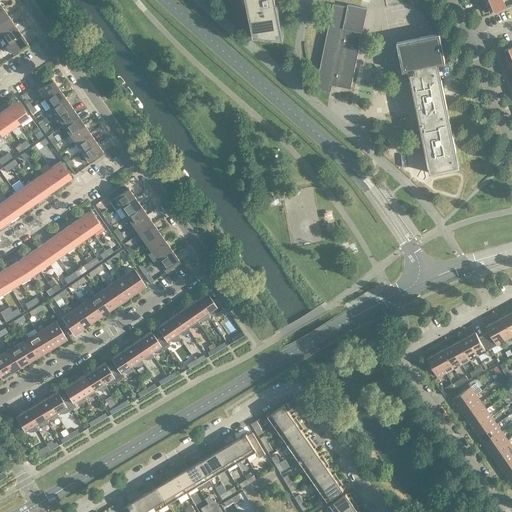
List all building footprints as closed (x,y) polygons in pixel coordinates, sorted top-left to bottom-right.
[(246,0),(247,2),(254,34),(255,34),(254,32),(267,29),(268,33),(282,30),(283,37),(284,37),(276,0),(246,0)] [(350,0),(350,5),(348,4),(347,7),(333,4),(315,89),(330,92),(332,85),(350,89),(359,46),(358,46),(361,32),(362,32),(367,8),(360,7),(360,0),(350,0)] [(506,7),(503,0),(490,0),(483,3),(485,6),(487,6),(490,13),(506,7)] [(0,21),(8,16),(2,7),(0,8),(0,21)] [(0,35),(15,25),(8,16),(0,21),(0,35)] [(21,34),(15,25),(0,35),(6,44),(21,34)] [(27,43),(21,34),(6,44),(12,53),(27,43)] [(448,64),(442,35),(400,43),(406,73),(412,72),(415,90),(445,83),(441,66),(448,64)] [(38,89),(44,99),(59,88),(52,79),(38,89)] [(459,167),(445,83),(415,90),(430,173),(459,167)] [(65,97),(59,88),(44,99),(50,108),(65,97)] [(71,106),(65,97),(50,108),(56,116),(71,106)] [(17,100),(8,107),(18,121),(27,115),(17,100)] [(77,115),(71,106),(56,116),(63,125),(77,115)] [(18,121),(8,107),(0,112),(0,114),(9,127),(18,121)] [(9,127),(0,114),(0,132),(0,134),(9,127)] [(84,124),(77,115),(63,125),(59,128),(65,137),(69,134),(84,124)] [(90,133),(84,124),(69,134),(75,143),(90,133)] [(43,135),(40,130),(34,134),(37,139),(43,135)] [(96,141),(90,133),(75,143),(81,152),(96,141)] [(45,138),(39,141),(42,146),(48,142),(45,138)] [(26,140),(21,144),(24,148),(29,145),(26,140)] [(102,151),(96,141),(81,152),(77,155),(84,164),(102,151)] [(24,148),(21,144),(15,147),(19,152),(24,148)] [(34,152),(31,147),(26,151),(29,156),(34,152)] [(29,156),(26,151),(20,154),(24,159),(29,156)] [(8,152),(3,156),(6,161),(12,157),(8,152)] [(17,164),(13,159),(8,163),(11,168),(17,164)] [(59,161),(50,167),(61,182),(70,176),(59,161)] [(11,168),(8,163),(3,167),(6,172),(11,168)] [(61,182),(50,167),(42,174),(52,188),(61,182)] [(52,188),(42,174),(33,180),(43,195),(52,188)] [(43,195),(33,180),(24,186),(34,201),(43,195)] [(34,201),(24,186),(15,192),(25,207),(34,201)] [(128,187),(113,198),(109,200),(116,210),(120,207),(134,197),(128,187)] [(25,207),(15,192),(6,198),(16,213),(25,207)] [(140,205),(134,197),(120,207),(126,216),(140,205)] [(16,213),(6,198),(0,202),(0,208),(7,219),(16,213)] [(147,214),(140,205),(126,216),(132,225),(147,214)] [(91,210),(81,217),(91,231),(101,224),(100,225),(90,211),(91,210)] [(153,223),(147,214),(132,225),(138,234),(153,223)] [(91,231),(81,217),(72,223),(82,237),(91,231)] [(82,237),(72,223),(63,229),(74,244),(82,237)] [(159,232),(153,223),(138,234),(144,242),(159,232)] [(74,244),(63,229),(54,235),(65,250),(74,244)] [(165,241),(159,232),(144,242),(150,251),(165,241)] [(65,250),(54,235),(46,241),(56,256),(65,250)] [(56,256),(46,241),(37,247),(47,262),(56,256)] [(171,250),(165,241),(150,251),(157,260),(171,250)] [(47,262),(37,247),(28,254),(38,268),(47,262)] [(110,247),(105,251),(108,256),(113,252),(110,247)] [(178,259),(171,250),(157,260),(163,269),(178,259)] [(108,256),(105,251),(99,254),(103,259),(108,256)] [(121,257),(118,252),(112,256),(115,261),(121,257)] [(38,268),(28,254),(19,260),(29,275),(38,268)] [(115,261),(112,256),(106,260),(109,265),(115,261)] [(92,259),(87,263),(90,268),(96,264),(92,259)] [(29,275),(19,260),(10,265),(19,281),(29,275)] [(90,268),(87,263),(82,266),(85,271),(90,268)] [(19,281),(10,265),(0,271),(10,286),(19,281)] [(103,269),(100,265),(94,269),(97,273),(103,269)] [(97,273),(94,269),(88,273),(91,277),(97,273)] [(134,269),(125,275),(135,291),(145,284),(134,269)] [(10,286),(0,271),(0,291),(0,292),(10,286)] [(75,271),(69,275),(73,280),(78,276),(75,271)] [(73,280),(69,275),(64,279),(67,283),(73,280)] [(135,291),(125,275),(116,281),(126,297),(135,291)] [(85,281),(82,277),(76,281),(79,285),(85,281)] [(79,285),(76,281),(70,285),(73,289),(79,285)] [(126,297),(116,281),(107,287),(118,303),(126,297)] [(57,284),(51,287),(55,292),(60,288),(57,284)] [(55,292),(51,287),(46,291),(49,296),(55,292)] [(118,303),(107,287),(98,293),(109,309),(118,303)] [(67,293),(64,289),(58,293),(61,297),(67,293)] [(212,300),(206,292),(196,299),(206,314),(207,313),(209,312),(211,313),(213,313),(215,313),(217,312),(219,311),(223,309),(215,298),(212,300)] [(61,297),(58,293),(53,297),(55,301),(61,297)] [(109,309),(98,293),(89,299),(100,315),(109,309)] [(36,297),(30,300),(33,305),(39,302),(36,297)] [(100,315),(89,299),(80,305),(91,321),(100,315)] [(206,314),(196,299),(186,306),(196,320),(197,320),(199,318),(201,319),(203,320),(205,320),(207,319),(209,318),(210,318),(207,313),(206,314)] [(33,305),(30,300),(25,304),(28,309),(33,305)] [(44,308),(41,304),(35,308),(38,312),(44,308)] [(91,321),(80,305),(71,311),(82,327),(91,321)] [(196,320),(186,306),(177,313),(187,327),(190,325),(191,326),(193,327),(195,326),(197,326),(199,324),(199,325),(200,325),(197,320),(196,320)] [(17,308),(12,311),(15,316),(20,313),(17,308)] [(38,312),(35,308),(29,311),(31,316),(38,312)] [(15,316),(12,311),(6,315),(9,320),(15,316)] [(82,327),(71,311),(62,318),(73,333),(82,327)] [(187,327),(177,313),(167,320),(177,334),(180,332),(181,333),(183,333),(185,333),(187,332),(189,331),(189,332),(190,331),(187,327)] [(511,315),(510,313),(502,317),(511,334),(511,315)] [(25,319),(23,315),(16,319),(19,323),(25,319)] [(511,336),(511,334),(502,317),(495,321),(505,340),(511,336)] [(19,323),(16,319),(10,323),(13,327),(19,323)] [(177,334),(167,320),(157,327),(162,335),(159,337),(167,348),(170,345),(167,341),(170,339),(172,340),(174,340),(176,340),(178,339),(179,338),(180,339),(180,338),(177,334)] [(56,321),(46,327),(56,344),(66,338),(56,321)] [(505,340),(495,321),(486,326),(489,331),(484,334),(491,348),(505,340)] [(56,344),(46,327),(37,333),(47,349),(56,344)] [(151,331),(141,338),(150,352),(151,352),(153,350),(155,351),(157,352),(159,352),(161,351),(163,350),(167,348),(159,337),(156,339),(151,331)] [(476,332),(467,336),(478,355),(491,348),(484,334),(479,337),(476,332)] [(47,349),(37,333),(28,338),(38,355),(47,349)] [(231,338),(233,342),(242,336),(239,333),(231,338)] [(478,355),(467,336),(459,341),(470,360),(478,355)] [(38,355),(28,338),(19,344),(28,360),(38,355)] [(150,352),(141,338),(131,344),(140,359),(141,359),(143,357),(145,358),(147,358),(149,358),(151,358),(153,356),(153,357),(154,356),(151,352),(150,352)] [(375,346),(371,340),(366,343),(371,349),(375,346)] [(470,360),(459,341),(451,345),(462,364),(470,360)] [(224,342),(215,347),(218,351),(226,346),(224,342)] [(28,360),(19,344),(9,349),(19,366),(28,360)] [(140,359),(131,344),(121,351),(130,366),(131,366),(133,364),(135,365),(137,365),(139,365),(141,364),(143,363),(144,363),(141,359),(140,359)] [(462,364),(451,345),(444,349),(454,368),(462,364)] [(218,351),(215,347),(207,352),(209,356),(218,351)] [(19,366),(9,349),(0,355),(10,371),(19,366)] [(454,368),(444,349),(436,354),(446,373),(454,368)] [(130,366),(121,351),(110,358),(116,366),(113,368),(120,379),(124,377),(121,372),(123,370),(125,371),(127,372),(129,372),(131,371),(133,370),(134,370),(131,366),(130,366)] [(203,354),(195,359),(197,363),(205,358),(203,354)] [(446,373),(436,354),(427,358),(438,377),(446,373)] [(10,371),(0,355),(0,375),(1,377),(10,371)] [(197,363),(195,359),(186,364),(188,368),(197,363)] [(105,362),(94,368),(103,383),(106,381),(108,382),(110,383),(112,383),(114,382),(116,381),(116,382),(120,379),(113,368),(110,370),(105,362)] [(103,383),(94,368),(84,375),(93,390),(93,389),(96,388),(98,389),(100,389),(102,389),(104,388),(105,387),(106,388),(103,383)] [(175,371),(167,376),(169,380),(177,375),(175,371)] [(93,390),(84,375),(74,381),(83,396),(86,394),(87,395),(89,396),(92,396),(93,395),(95,394),(96,394),(93,389),(93,390)] [(169,380),(167,376),(158,381),(160,385),(169,380)] [(83,396),(74,381),(63,387),(68,396),(65,398),(72,409),(76,406),(73,402),(76,400),(77,401),(79,402),(81,402),(83,401),(85,400),(86,400),(83,396)] [(154,383),(146,388),(148,392),(156,387),(154,383)] [(452,383),(441,390),(445,396),(455,388),(452,383)] [(453,399),(458,406),(476,394),(470,386),(453,399)] [(148,392),(146,388),(137,393),(140,397),(148,392)] [(57,391),(47,398),(56,413),(56,412),(59,411),(60,412),(62,412),(64,412),(66,412),(68,411),(72,409),(65,398),(62,400),(57,391)] [(481,401),(476,394),(458,406),(463,414),(481,401)] [(56,413),(47,398),(36,404),(45,419),(46,419),(48,417),(50,418),(52,419),(54,419),(56,418),(58,417),(59,417),(56,412),(56,413)] [(125,400),(117,405),(119,409),(128,404),(125,400)] [(486,409),(481,401),(463,414),(468,421),(486,409)] [(290,409),(286,403),(274,411),(274,410),(266,414),(274,426),(291,414),(289,411),(288,411),(290,409)] [(45,419),(36,404),(26,410),(35,425),(38,423),(40,424),(42,425),(44,425),(46,424),(47,423),(48,423),(46,419),(45,419)] [(119,409),(117,405),(109,410),(111,414),(119,409)] [(491,416),(486,409),(468,421),(474,428),(491,416)] [(35,425),(26,410),(15,416),(20,425),(17,427),(24,438),(28,435),(25,431),(28,429),(29,430),(31,431),(33,431),(35,430),(37,429),(37,430),(38,429),(35,425)] [(105,413),(96,418),(99,421),(107,416),(105,413)] [(293,417),(291,414),(274,426),(281,435),(299,422),(295,416),(293,418),(293,417)] [(496,424),(491,416),(474,428),(479,436),(496,424)] [(99,421),(96,418),(88,423),(90,426),(99,421)] [(263,432),(256,420),(254,422),(251,424),(258,435),(263,432)] [(303,428),(299,422),(281,435),(287,444),(304,433),(301,430),(301,429),(303,428)] [(502,431),(496,424),(479,436),(484,443),(502,431)] [(77,429),(68,434),(71,438),(79,433),(77,429)] [(507,439),(502,431),(484,443),(489,451),(507,439)] [(265,454),(252,432),(250,433),(247,435),(246,433),(238,438),(236,439),(246,457),(255,451),(259,458),(265,454)] [(306,436),(304,433),(287,444),(294,454),(312,441),(308,435),(306,436)] [(71,438),(68,434),(60,439),(62,443),(71,438)] [(264,435),(259,438),(264,445),(268,442),(264,435)] [(246,457),(236,439),(234,441),(226,445),(236,462),(246,457)] [(511,445),(507,439),(489,451),(494,458),(511,445)] [(56,441),(48,446),(50,450),(58,445),(56,441)] [(317,447),(312,441),(294,454),(300,463),(317,452),(315,449),(314,448),(317,447)] [(272,449),(268,442),(264,445),(268,452),(272,449)] [(47,445),(33,453),(36,458),(50,450),(48,446),(47,445)] [(236,462),(226,445),(218,450),(216,451),(227,468),(236,462)] [(511,456),(511,445),(494,458),(499,466),(511,456)] [(227,468),(216,451),(215,452),(207,457),(217,474),(227,468)] [(319,455),(317,452),(300,463),(307,473),(326,459),(322,454),(319,455)] [(276,455),(271,458),(275,465),(280,462),(276,455)] [(511,467),(511,456),(499,466),(505,473),(511,467)] [(217,474),(207,457),(199,461),(197,463),(207,480),(217,474)] [(330,465),(326,459),(307,473),(313,482),(330,470),(328,467),(327,467),(330,465)] [(284,469),(280,462),(275,465),(279,472),(284,469)] [(207,480),(197,463),(195,464),(187,469),(197,486),(207,480)] [(197,486),(187,469),(179,473),(177,474),(187,492),(197,486)] [(332,473),(330,470),(313,482),(320,491),(339,478),(335,472),(332,474),(332,473)] [(187,492),(177,474),(175,476),(167,480),(177,498),(187,492)] [(253,475),(246,479),(249,484),(256,479),(253,475)] [(287,475),(283,477),(287,484),(291,482),(287,475)] [(343,484),(339,478),(320,491),(327,501),(343,490),(341,486),(340,486),(343,484)] [(249,484),(246,479),(239,483),(242,488),(249,484)] [(177,498),(167,480),(159,485),(157,486),(168,503),(177,498)] [(296,489),(291,482),(287,484),(291,492),(296,489)] [(168,503),(157,486),(155,487),(147,492),(158,509),(168,503)] [(234,486),(227,491),(229,495),(236,491),(234,486)] [(229,495),(227,491),(219,495),(222,499),(229,495)] [(152,511),(158,509),(147,492),(140,497),(138,498),(146,511),(152,511)] [(348,496),(346,493),(329,505),(334,511),(339,511),(355,501),(351,495),(348,497),(348,496)] [(241,498),(238,494),(231,498),(234,502),(241,498)] [(299,494),(294,497),(299,504),(303,501),(299,494)] [(146,511),(138,498),(136,499),(127,504),(128,505),(127,506),(123,509),(125,511),(146,511)] [(234,502),(231,498),(224,502),(226,507),(234,502)] [(215,500),(208,504),(210,508),(217,504),(215,500)] [(307,508),(303,501),(299,504),(303,511),(307,508)] [(359,507),(355,501),(339,511),(358,511),(357,509),(359,507)]
